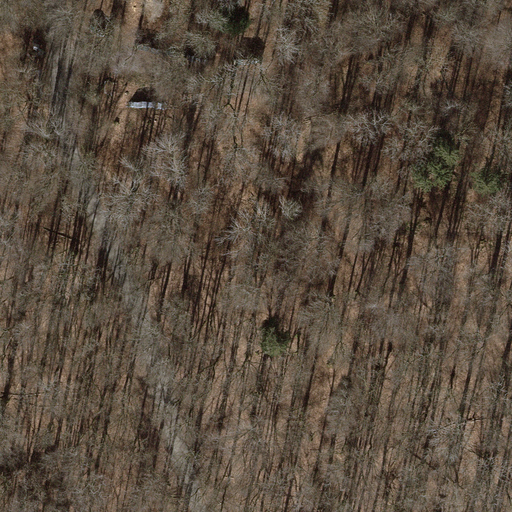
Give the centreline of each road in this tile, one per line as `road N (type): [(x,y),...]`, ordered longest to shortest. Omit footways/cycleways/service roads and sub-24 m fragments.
road 1 (track): [(52,0),(66,138),(196,511)]
road 2 (track): [(59,66),(123,61),(223,73),(267,97),(397,328)]
